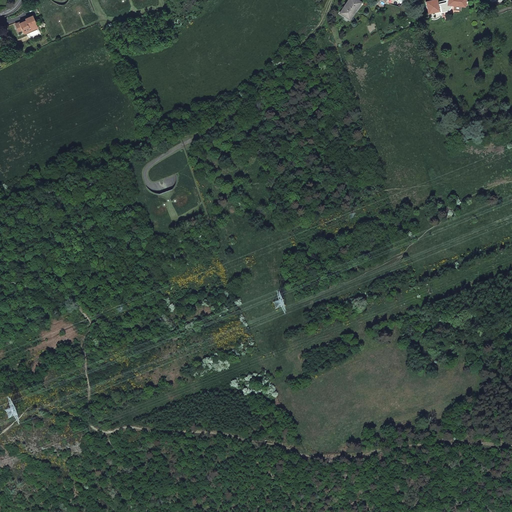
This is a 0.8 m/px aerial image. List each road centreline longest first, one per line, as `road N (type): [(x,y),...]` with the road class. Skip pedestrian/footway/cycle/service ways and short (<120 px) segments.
road 1 (track): [(511,445),(443,442),(319,458),(228,434),(96,428)]
road 2 (track): [(0,212),(85,185),(124,160),(232,116),(320,23),(331,0)]
road 3 (track): [(96,428),(86,371),(92,323),(0,248)]
road 4 (track): [(96,428),(29,400),(0,362)]
